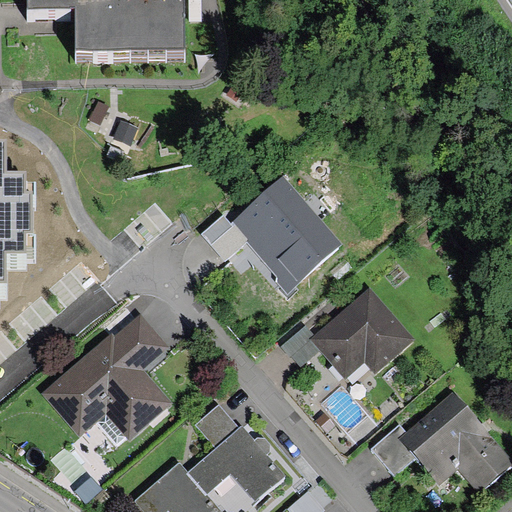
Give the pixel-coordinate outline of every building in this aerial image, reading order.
[(28,0),(28,9),(29,19),(69,18),(70,66),(184,64),(182,0),(28,0)] [(110,108),(99,103),(90,122),(101,127),(110,108)] [(139,130),(122,123),(115,140),(131,147),(139,130)] [(0,131),(0,297),(28,297),(28,247),(53,246),(53,185),(25,185),(25,131),(0,131)] [(179,211),(155,182),(132,202),(157,230),(179,211)] [(330,248),(285,193),(242,227),(288,283),(330,248)] [(409,346),(364,296),(307,347),(352,398),(409,346)] [(173,392),(118,325),(43,388),(99,454),(173,392)] [(499,460),(450,402),(394,449),(443,507),(499,460)] [(228,425),(185,460),(226,511),(237,511),(275,482),(228,425)] [(156,511),(226,511),(185,460),(142,494),(156,511)]
